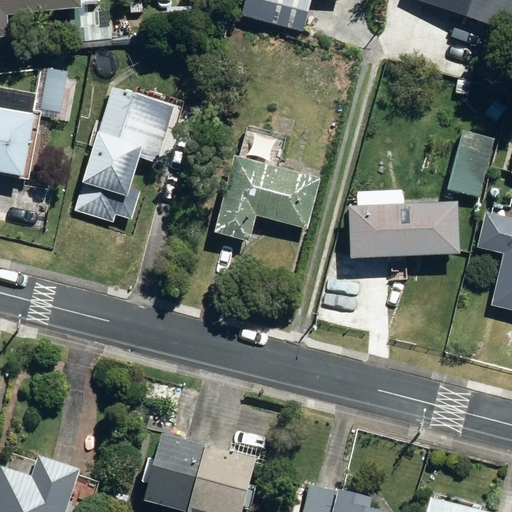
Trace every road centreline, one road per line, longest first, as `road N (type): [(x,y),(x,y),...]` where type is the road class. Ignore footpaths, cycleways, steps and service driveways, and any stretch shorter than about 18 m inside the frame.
road 1 (residential): [(0,292),(511,424)]
road 2 (unknown): [(309,343),(363,115),(382,73),(414,40),(462,12)]
